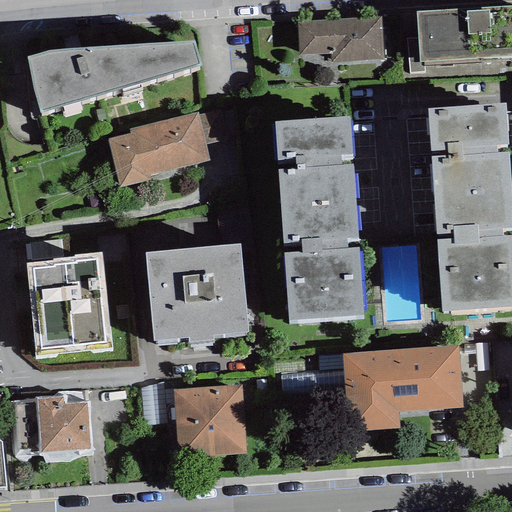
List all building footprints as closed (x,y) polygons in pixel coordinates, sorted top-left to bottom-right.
[(511,5),(417,11),(420,60),(511,54),(511,5)] [(380,18),(297,22),(299,56),(327,55),(327,63),(382,61),(380,18)] [(49,51),(27,58),(40,113),(200,66),(194,43),(49,51)] [(511,214),(504,103),(427,110),(443,311),(511,307),(511,214)] [(197,110),(129,127),(130,131),(107,137),(119,185),(150,177),(149,172),(209,157),(197,110)] [(349,117),(274,122),(288,322),(363,317),(349,117)] [(240,245),(145,253),(153,342),(189,339),(190,343),(215,341),(214,336),(248,333),(240,245)] [(53,260),(27,263),(35,356),(110,349),(101,252),(74,255),(74,256),(53,258),(53,260)] [(457,347),(342,356),(348,433),(399,429),(398,413),(462,408),(457,347)] [(314,366),(282,372),(285,388),(317,382),(314,366)] [(241,385),(172,390),(177,458),(246,453),(241,385)] [(144,419),(170,419),(170,387),(144,387),(144,419)] [(37,399),(41,453),(90,449),(86,403),(63,405),(62,398),(37,399)]
